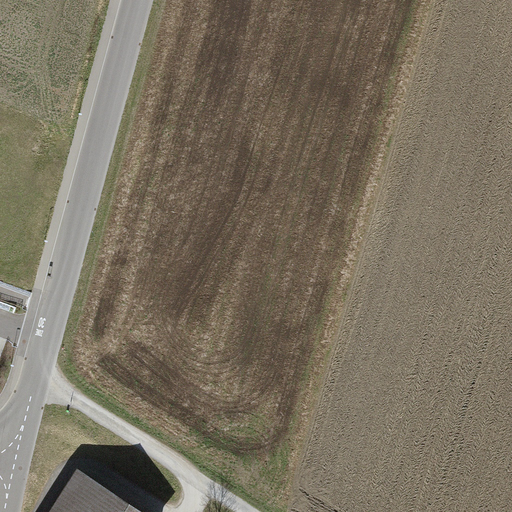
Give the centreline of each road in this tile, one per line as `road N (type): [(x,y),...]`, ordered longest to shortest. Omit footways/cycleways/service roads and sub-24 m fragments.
road 1 (unclassified): [(136,0),(15,462)]
road 2 (track): [(239,511),(38,375)]
